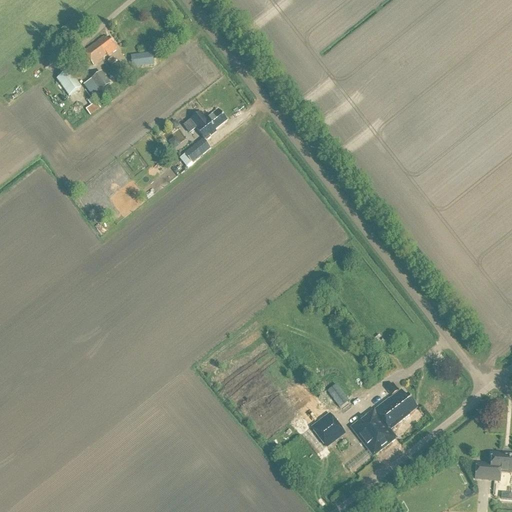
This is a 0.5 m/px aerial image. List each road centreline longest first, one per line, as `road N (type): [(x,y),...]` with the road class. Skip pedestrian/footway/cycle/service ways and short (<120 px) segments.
road 1 (unclassified): [(486,388),(186,0)]
road 2 (unclassified): [(336,511),(486,388)]
